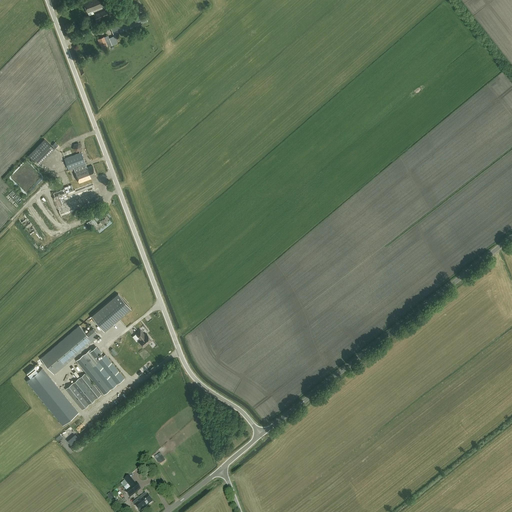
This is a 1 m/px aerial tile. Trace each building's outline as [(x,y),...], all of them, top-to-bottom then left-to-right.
[(88,0),(83,2),(87,13),(104,6),(101,0),(88,0)] [(105,10),(94,14),(97,20),(108,16),(105,10)] [(148,21),(144,14),(110,28),(113,35),(148,21)] [(103,49),(112,46),(108,35),(98,39),(99,42),(100,42),(103,49)] [(29,155),(39,165),(55,149),(45,139),(29,155)] [(92,166),(87,168),(81,152),(64,159),(69,170),(74,168),(79,182),(96,176),(92,166)] [(53,189),(56,200),(57,200),(62,198),(67,198),(68,200),(87,194),(84,185),(79,185),(73,187),(73,184),(69,184),(53,189)] [(91,316),(104,331),(131,309),(118,293),(91,316)] [(80,325),(41,358),(54,374),(100,335),(93,327),(86,333),(80,325)] [(140,330),(136,333),(140,339),(139,340),(144,347),(152,340),(147,334),(145,335),(140,330)] [(86,375),(87,374),(104,394),(124,378),(105,355),(98,360),(89,350),(76,360),(86,372),(66,389),(82,409),(101,394),(86,375)] [(42,368),(26,381),(63,425),(78,412),(42,368)] [(75,434),(68,441),(71,446),(79,439),(75,434)] [(122,483),(127,490),(131,486),(125,480),(122,483)] [(130,498),(140,489),(136,484),(125,492),(130,498)] [(145,494),(139,498),(133,503),(134,505),(134,506),(138,511),(139,511),(145,508),(147,507),(147,506),(152,502),(147,495),(146,495),(145,494)]
